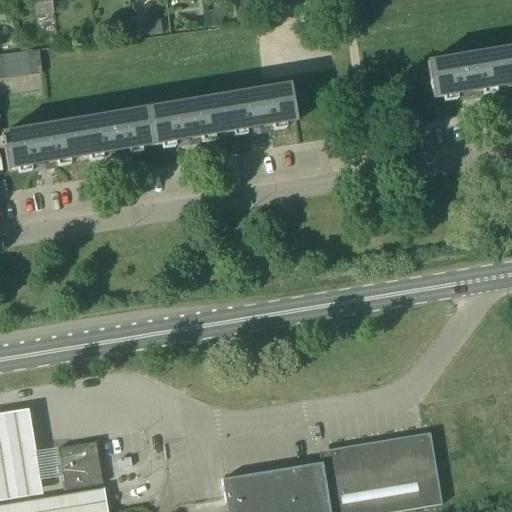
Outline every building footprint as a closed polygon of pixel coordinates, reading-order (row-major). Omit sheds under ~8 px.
[(33,0),(36,17),(52,15),(50,0),(33,0)] [(208,30),(221,28),(220,11),(206,12),(208,30)] [(504,89),(511,87),(511,49),(498,52),(504,89)] [(41,75),(39,52),(26,53),(29,76),(41,75)] [(432,100),(504,89),(498,52),(426,63),(432,100)] [(15,55),(17,78),(29,76),(26,53),(15,55)] [(17,78),(15,55),(3,56),(6,79),(17,78)] [(217,98),(222,135),(294,123),(289,86),(217,98)] [(217,98),(145,110),(150,148),(222,135),(217,98)] [(150,148),(145,110),(72,123),(79,160),(150,148)] [(7,172),(79,160),(72,123),(1,135),(1,137),(6,168),(7,172)] [(31,402),(0,406),(0,496),(45,489),(43,474),(64,472),(59,444),(38,447),(31,402)] [(400,511),(441,505),(429,435),(331,451),(332,462),(221,480),(224,500),(225,511),(400,511)] [(98,438),(59,444),(64,472),(66,487),(105,480),(98,438)] [(0,511),(95,511),(109,510),(107,500),(105,483),(0,500),(0,511)]
